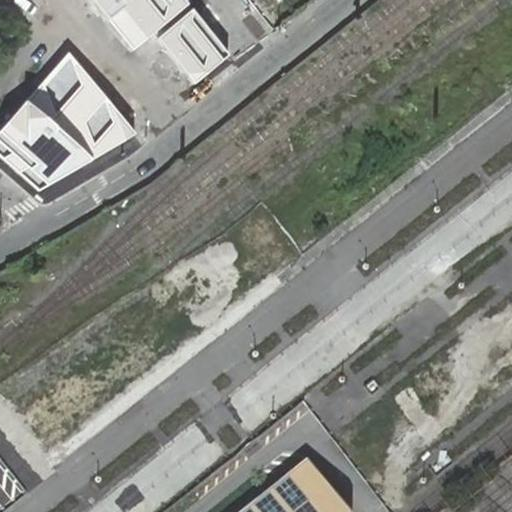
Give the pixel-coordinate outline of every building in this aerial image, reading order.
[(184,7),(178,0),(88,0),(130,51),(184,7)] [(18,19),(0,3),(0,19),(10,28),(18,19)] [(230,56),(193,9),(155,39),(193,86),(230,56)] [(67,53),(0,128),(0,156),(39,191),(133,135),(67,53)] [(348,511),(304,456),(232,511),(348,511)]
